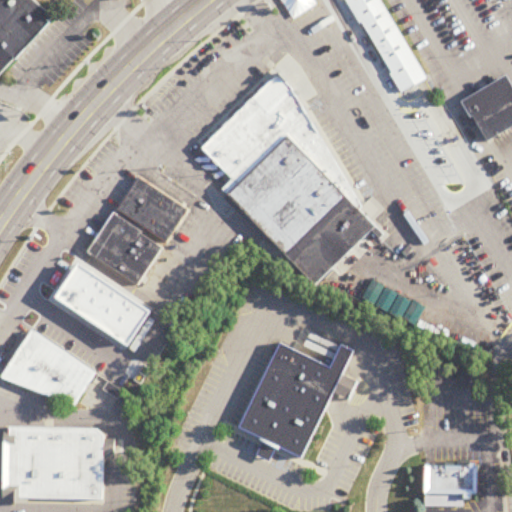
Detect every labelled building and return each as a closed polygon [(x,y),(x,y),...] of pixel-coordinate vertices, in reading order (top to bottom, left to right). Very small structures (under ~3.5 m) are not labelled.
[(0,0),(0,77),(55,20),(33,0),(0,0)] [(382,0),(350,0),(400,93),(426,79),(382,0)] [(203,148),(205,152),(233,180),(223,190),(231,205),(302,276),(311,294),(316,292),(354,253),(355,253),(377,232),(382,229),(384,224),(389,221),(383,209),(373,198),(360,205),(300,95),(280,74),(278,76),(203,148)] [(511,135),(511,87),(476,87),(476,135),(511,135)] [(138,175),(188,208),(166,241),(116,208),(138,175)] [(87,250),(136,283),(161,246),(140,232),(141,230),(113,211),(87,250)] [(79,259),(148,305),(132,329),(117,319),(110,329),(68,301),(69,300),(59,293),(69,278),(67,277),(79,259)] [(0,373),(30,328),(94,372),(73,404),(3,377),(0,375),(0,373)] [(237,426),(263,438),(276,445),(301,457),(333,391),(341,373),(353,350),(340,343),(329,366),(279,342),(237,426)] [(357,380),(341,373),(333,391),(348,398),(357,380)] [(9,428),(6,428),(3,428),(2,504),(27,504),(27,501),(27,499),(16,499),(12,495),(9,491),(9,428)] [(9,428),(9,491),(12,495),(16,499),(27,499),(104,500),(105,459),(105,439),(105,437),(98,429),(9,428)] [(255,454),(269,460),(276,445),(263,438),(255,454)] [(105,439),(108,439),(115,439),(115,459),(108,459),(105,459),(105,439)] [(424,463),(424,493),(463,493),(462,498),(471,498),(472,493),(478,494),(478,464),(475,464),(475,461),(469,461),(469,464),(424,463)] [(424,493),(424,505),(462,506),(462,498),(463,493),(424,493)]
